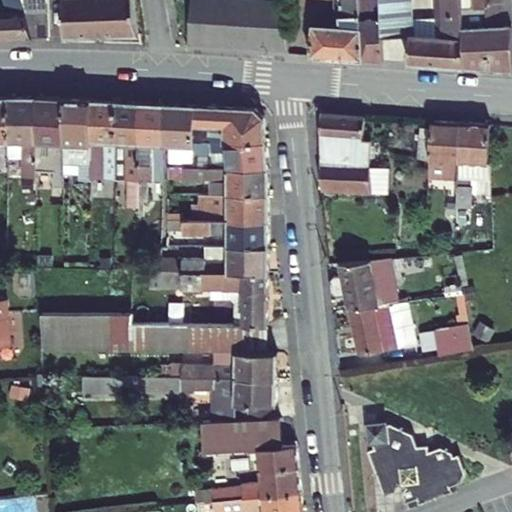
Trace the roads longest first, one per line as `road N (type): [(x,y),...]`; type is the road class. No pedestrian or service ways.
road 1 (residential): [(285,79),(330,511)]
road 2 (tertiary): [(285,79),(0,67)]
road 3 (tertiary): [(511,98),(285,79)]
